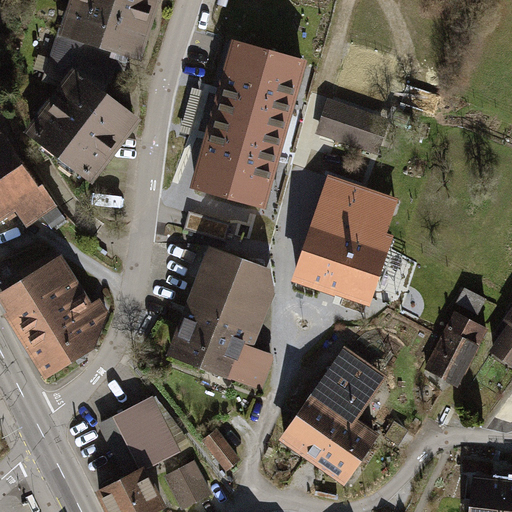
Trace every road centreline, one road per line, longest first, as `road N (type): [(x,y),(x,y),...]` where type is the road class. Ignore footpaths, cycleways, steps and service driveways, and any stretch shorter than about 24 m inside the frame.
road 1 (residential): [(185,0),(152,134),(131,294),(106,362),(37,424)]
road 2 (residential): [(243,511),(279,501),(342,511),(384,500),(428,448),(457,436),(511,445)]
